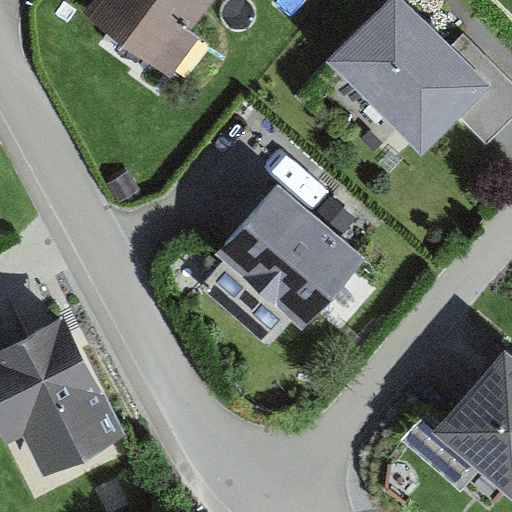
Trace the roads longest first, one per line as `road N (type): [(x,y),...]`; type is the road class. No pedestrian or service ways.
road 1 (residential): [(275,507),(214,453),(0,49)]
road 2 (residential): [(511,241),(275,507)]
